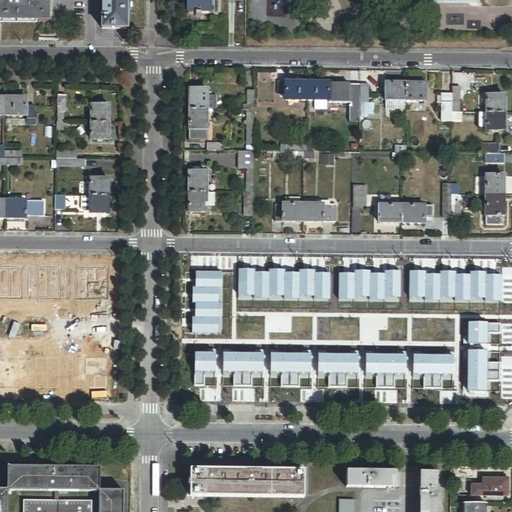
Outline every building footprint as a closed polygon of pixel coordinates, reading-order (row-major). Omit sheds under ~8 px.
[(50,0),(0,0),(0,20),(51,21),(50,0)] [(128,29),(127,0),(103,0),(103,29),(128,29)] [(195,14),(200,14),(211,15),(210,0),(187,0),(188,14),(195,14)] [(276,82),(276,96),(285,96),(285,83),(276,82)] [(307,102),(307,83),(285,83),(285,96),(285,101),(307,102)] [(330,83),(307,83),(307,102),(315,102),(329,102),(330,85),(330,83)] [(406,102),(406,84),(386,84),(386,102),(406,102)] [(427,84),(406,84),(406,102),(426,102),(427,84)] [(352,112),(352,85),(330,85),(329,102),(315,102),(315,110),(326,110),(326,114),(349,115),(349,122),(360,122),(360,117),(360,112),(352,112)] [(360,112),(360,85),(352,85),(352,112),(360,112)] [(368,85),(360,85),(360,112),(360,117),(368,117),(368,114),(368,104),(368,85)] [(452,94),(452,103),(460,103),(460,88),(452,87),(452,94)] [(215,111),(215,96),(208,96),(208,90),(190,90),(189,111),(207,111),(215,111)] [(452,103),(452,94),(442,94),(442,103),(452,103)] [(487,96),(487,113),(505,114),(505,96),(487,96)] [(5,98),(5,116),(27,116),(27,107),(27,98),(5,98)] [(406,110),(406,102),(386,102),(386,110),(406,110)] [(452,113),(452,103),(442,103),(442,123),(452,123),(452,122),(452,113)] [(460,103),(452,103),(452,113),(462,113),(463,113),(463,103),(460,103)] [(92,106),(92,124),(110,124),(110,107),(92,106)] [(35,107),(27,107),(27,116),(27,126),(35,126),(35,107)] [(207,111),(189,111),(189,131),(207,131),(207,111)] [(462,122),(462,113),(452,113),(452,122),(462,122)] [(486,130),(487,113),(478,113),(478,127),(480,130),(486,130)] [(505,114),(487,113),(486,130),(505,131),(505,114)] [(110,124),(92,124),(91,141),(110,141),(110,124)] [(207,140),(207,131),(189,131),(189,140),(207,140)] [(499,155),(499,145),(481,144),(481,155),(486,155),(499,155)] [(78,151),(57,151),(57,160),(77,160),(78,151)] [(254,194),(254,152),(247,152),(238,152),(238,170),(246,170),(246,194),(254,194)] [(499,155),(486,155),(486,164),(504,165),(504,155),(499,155)] [(77,160),(57,160),(57,168),(86,168),(86,160),(77,160)] [(189,173),(189,193),(207,194),(207,173),(189,173)] [(486,176),(486,196),(504,196),(504,176),(486,176)] [(91,179),(91,197),(109,197),(109,180),(91,179)] [(451,196),(451,185),(441,185),(441,221),(451,221),(451,196)] [(366,207),(366,186),(353,186),(352,209),(362,209),(362,207),(366,207)] [(207,194),(189,193),(188,213),(207,214),(207,207),(207,194)] [(215,207),(215,194),(207,194),(207,207),(215,207)] [(253,217),(254,194),(246,194),(244,194),(244,217),(253,217)] [(458,196),(451,196),(451,221),(461,221),(461,196),(458,196)] [(504,196),(486,196),(485,216),(504,216),(504,196)] [(109,197),(91,197),(91,214),(109,214),(109,197)] [(6,202),(6,220),(26,220),(26,217),(44,218),(44,202),(6,202)] [(283,223),(303,223),(303,205),(299,205),(286,205),(283,205),(283,223)] [(303,205),(303,223),(323,224),(323,206),(317,205),(303,205)] [(336,224),(336,206),(329,206),(323,206),(323,224),(336,224)] [(402,225),(402,206),(379,206),(379,224),(402,225)] [(425,206),(402,206),(402,225),(424,225),(425,206)] [(504,226),(504,216),(485,216),(485,226),(504,226)] [(302,295),(303,268),(257,267),(257,294),(302,295)] [(193,268),(192,313),(219,313),(220,268),(193,268)] [(327,268),(327,291),(370,291),(370,268),(327,268)] [(81,314),(108,315),(109,269),(82,269),(81,314)] [(441,270),(395,269),(395,294),(440,295),(441,270)] [(54,282),(53,290),(66,290),(67,273),(55,273),(54,282)] [(478,273),(477,318),(503,318),(504,273),(478,273)] [(321,293),(321,275),(305,275),(305,293),(321,293)] [(82,341),(81,386),(107,387),(108,342),(82,341)] [(220,342),(192,342),(191,388),(219,388),(220,342)] [(504,345),(477,345),(476,391),(503,391),(504,345)] [(50,360),(49,382),(56,383),(57,360),(50,360)] [(301,392),(301,365),(256,364),(255,391),(301,392)] [(439,394),(440,366),(394,365),(393,393),(439,394)] [(325,368),(325,392),(370,393),(370,369),(325,368)] [(8,466),(8,490),(100,491),(100,467),(8,466)] [(304,470),(190,469),(190,498),(304,499),(304,470)] [(472,470),(451,470),(451,480),(466,480),(466,477),(472,477),(472,470)] [(395,472),(345,471),(345,489),(395,489),(395,472)] [(418,511),(435,511),(436,473),(419,473),(418,511)] [(508,480),(480,479),(480,486),(479,496),(508,497),(508,480)] [(480,486),(469,486),(469,496),(479,496),(480,486)] [(7,511),(8,490),(0,490),(0,511),(7,511)] [(124,511),(124,492),(100,491),(99,511),(124,511)] [(91,511),(92,501),(24,500),(24,511),(91,511)] [(353,511),(354,500),(339,500),(338,511),(353,511)]
